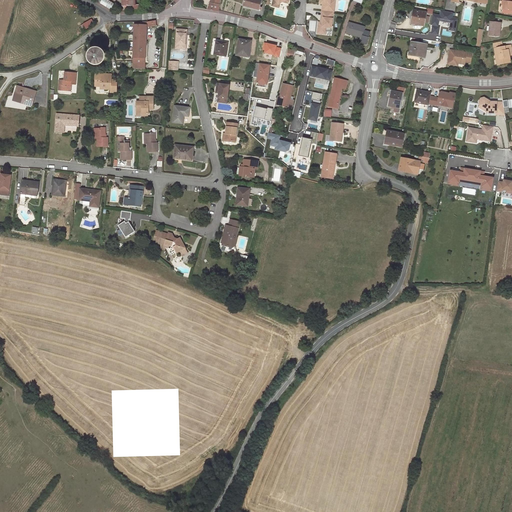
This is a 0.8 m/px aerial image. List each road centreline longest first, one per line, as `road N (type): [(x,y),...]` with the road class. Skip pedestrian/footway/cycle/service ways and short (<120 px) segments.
road 1 (secondary): [(374,75),(362,161),(413,196),(402,273),(380,304),(325,337),(267,405),(213,511)]
road 2 (track): [(397,285),(469,294),(407,511)]
road 3 (residential): [(220,184),(197,83),(205,14)]
road 4 (residential): [(205,14),(367,65)]
road 5 (residential): [(0,160),(160,178)]
road 6 (residential): [(160,178),(161,218),(200,231),(214,224),(220,184)]
road 7 (residential): [(381,69),(511,80)]
